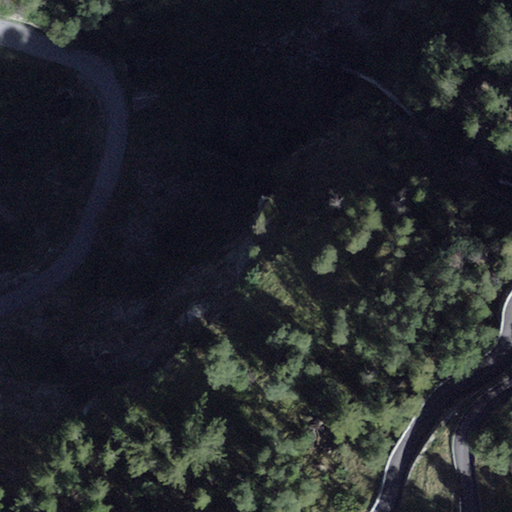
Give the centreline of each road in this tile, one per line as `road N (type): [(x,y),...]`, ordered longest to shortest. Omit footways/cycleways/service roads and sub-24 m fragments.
road 1 (unclassified): [(0,307),(73,256),(105,182),(116,124),(110,88),(92,68),(0,32)]
road 2 (unclassified): [(511,336),(434,409),(405,452),(384,511)]
road 3 (unclassified): [(470,511),(465,430),(511,385)]
